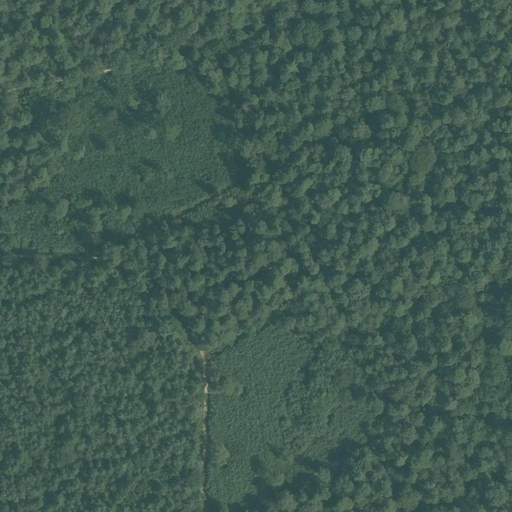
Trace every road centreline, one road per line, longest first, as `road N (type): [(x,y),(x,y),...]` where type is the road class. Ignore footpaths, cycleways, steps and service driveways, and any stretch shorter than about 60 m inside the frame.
road 1 (track): [(111,258),(349,121)]
road 2 (track): [(511,371),(304,481),(292,511)]
road 3 (track): [(511,31),(349,121)]
